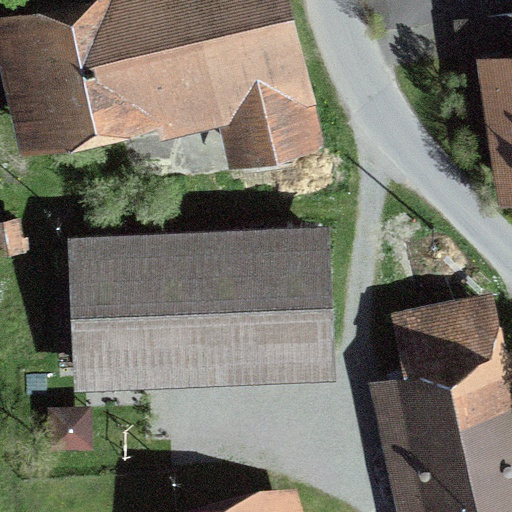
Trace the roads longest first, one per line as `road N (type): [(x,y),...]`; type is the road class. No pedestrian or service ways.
road 1 (track): [(386,123),(342,443)]
road 2 (tertiary): [(332,0),(386,123),(442,189),(511,249)]
